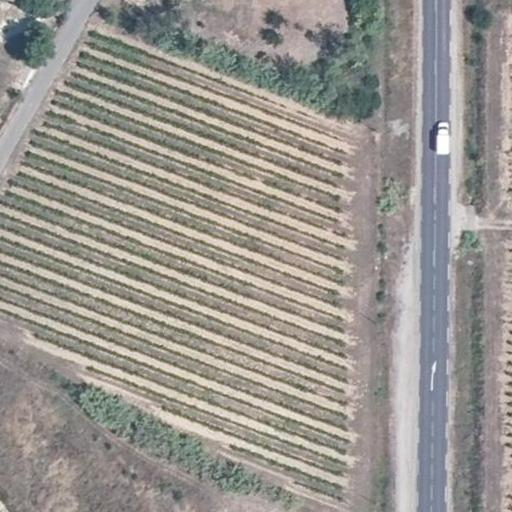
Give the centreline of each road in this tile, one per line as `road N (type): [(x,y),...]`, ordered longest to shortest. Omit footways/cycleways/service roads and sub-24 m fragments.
road 1 (tertiary): [(432,511),(435,0)]
road 2 (residential): [(93,0),(0,161)]
